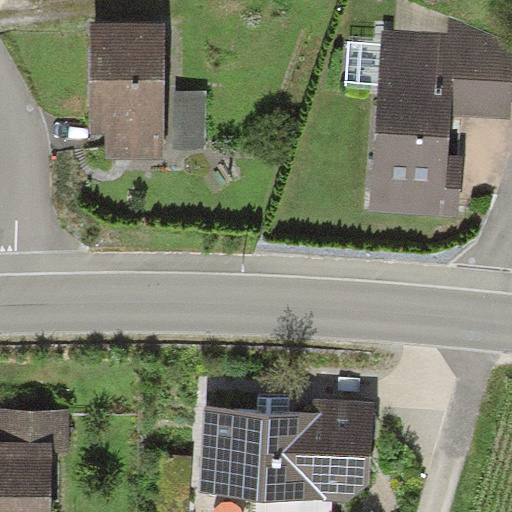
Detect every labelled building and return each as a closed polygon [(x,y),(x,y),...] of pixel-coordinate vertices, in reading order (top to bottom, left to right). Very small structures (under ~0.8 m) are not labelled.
[(504,109),(503,32),(447,24),(448,38),(332,39),(329,73),(374,74),(367,199),(450,200),(449,105),(504,109)] [(162,32),(93,31),(90,176),(159,177),(159,163),(161,105),(162,32)] [(196,106),(161,105),(159,163),(194,164),(196,106)] [(65,420),(5,421),(5,449),(0,448),(0,511),(46,511),(46,457),(66,457),(65,420)] [(214,421),(211,511),(318,511),(319,487),(364,488),(365,424),(214,421)]
